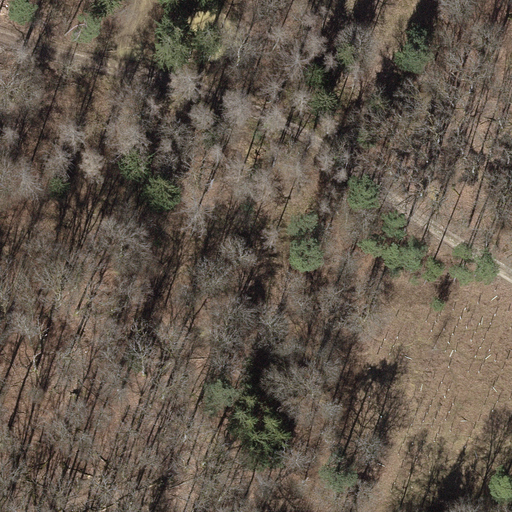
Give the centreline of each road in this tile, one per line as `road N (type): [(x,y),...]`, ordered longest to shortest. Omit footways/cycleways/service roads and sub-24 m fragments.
road 1 (track): [(511,272),(273,114),(13,35)]
road 2 (track): [(511,496),(351,511)]
